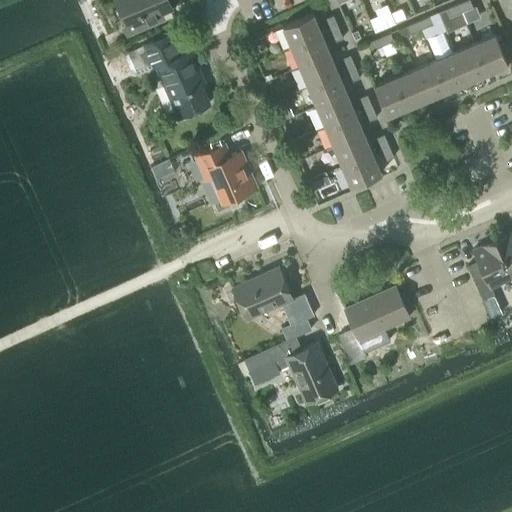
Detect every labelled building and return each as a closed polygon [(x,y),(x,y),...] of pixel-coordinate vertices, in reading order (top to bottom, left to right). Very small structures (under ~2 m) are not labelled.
[(172,6),(169,0),(116,0),(125,21),(122,22),(127,34),(165,18),(162,11),(172,6)] [(473,7),(470,0),(463,0),(458,3),(462,11),(473,7)] [(449,16),(462,11),(458,3),(446,8),(449,16)] [(405,15),(401,7),(393,11),(397,19),(405,15)] [(291,44),(321,31),(312,11),(282,24),(291,44)] [(432,24),(436,34),(446,29),(438,11),(430,15),(419,19),(422,28),(432,24)] [(330,29),(338,25),(333,14),(325,17),(330,29)] [(410,33),(420,28),(422,28),(419,19),(406,25),(410,33)] [(368,23),(359,28),(362,35),(372,31),(368,23)] [(338,25),(330,29),(335,41),(343,37),(338,25)] [(329,51),(321,32),(321,31),(291,44),(299,64),(329,51)] [(128,52),(124,54),(131,71),(137,73),(153,66),(153,67),(156,65),(178,114),(209,101),(201,81),(204,80),(191,49),(180,53),(171,32),(143,44),(128,51),(128,52)] [(379,37),(382,45),(394,40),(390,32),(379,37)] [(486,72),(487,72),(508,63),(495,33),(474,42),(486,72)] [(370,50),(382,45),(379,37),(366,42),(370,50)] [(370,50),(366,42),(357,46),(364,61),(373,57),(370,50)] [(466,81),(486,72),(474,42),(454,51),(466,81)] [(338,71),(330,52),(329,51),(299,64),(308,84),(338,71)] [(446,89),(466,81),(454,51),(434,59),(446,89)] [(347,69),(355,65),(350,54),(342,57),(347,69)] [(426,98),(446,89),(434,59),(414,68),(426,98)] [(355,65),(347,69),(352,80),(360,77),(355,65)] [(407,106),(426,98),(414,68),(394,76),(407,106)] [(346,91),(338,72),(338,71),(308,84),(316,104),(346,91)] [(387,115),(407,106),(394,76),(374,84),(387,115)] [(355,110),(346,92),(346,91),(316,104),(325,124),(355,110)] [(364,108),(372,105),(367,93),(359,97),(364,108)] [(369,120),(377,116),(372,105),(364,108),(369,120)] [(363,131),(355,111),(355,110),(325,124),(333,143),(363,131)] [(372,151),(363,131),(333,143),(341,163),(372,151)] [(381,148),(389,145),(384,133),(376,136),(381,148)] [(257,185),(241,149),(230,154),(225,142),(195,155),(205,178),(211,176),(221,201),(257,185)] [(386,159),(394,156),(389,145),(381,148),(386,159)] [(381,172),(372,151),(341,163),(351,185),(381,172)] [(171,171),(167,163),(156,168),(159,176),(171,171)] [(511,230),(496,238),(511,275),(511,230)] [(491,285),(511,275),(496,238),(473,248),(478,259),(467,264),(482,299),(495,293),(491,285)] [(292,297),(291,293),(279,265),(232,286),(246,317),(281,301),(290,322),(281,327),(287,338),(295,334),(311,327),(307,316),(313,313),(304,292),(292,297)] [(379,344),(374,332),(409,316),(395,283),(344,306),(353,326),(338,332),(351,362),(367,355),(365,350),(379,344)] [(317,340),(301,347),(295,334),(287,338),(246,356),(256,378),(289,363),(306,401),(338,387),(317,340)]
